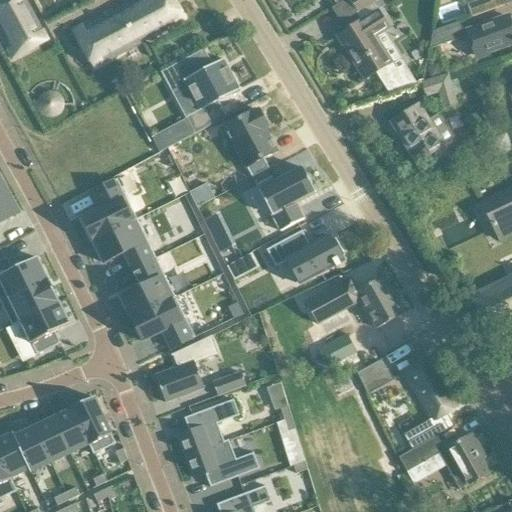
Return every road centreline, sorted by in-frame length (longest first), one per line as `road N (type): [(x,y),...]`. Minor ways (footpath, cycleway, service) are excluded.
road 1 (tertiary): [(475,383),(403,253),(240,0)]
road 2 (residential): [(0,133),(111,359)]
road 3 (residential): [(170,511),(111,359)]
